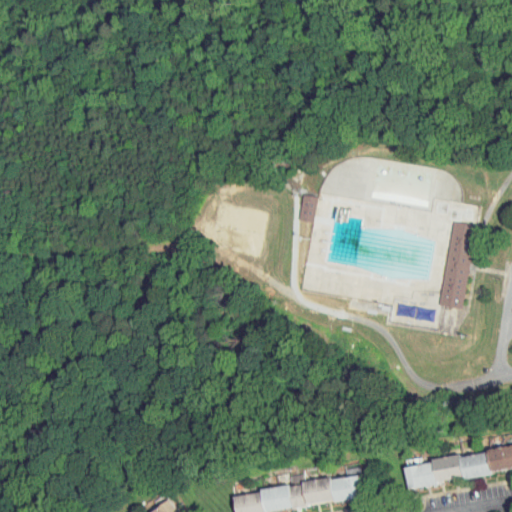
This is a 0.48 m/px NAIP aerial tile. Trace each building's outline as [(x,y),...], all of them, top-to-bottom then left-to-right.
[(304,216),(307,191),(293,189),(290,215),(304,216)] [(320,197),(316,221),(301,219),(305,195),(320,197)] [(452,303),(467,220),(443,216),(429,299),(452,303)] [(454,222),(441,304),(444,304),(463,307),(470,265),(477,226),(475,225),(454,222)] [(397,456),(400,478),(511,463),(508,440),(397,456)] [(353,492),(349,460),(334,462),(335,469),(293,474),(293,467),(279,469),(281,480),(227,486),(230,507),(353,492)]
